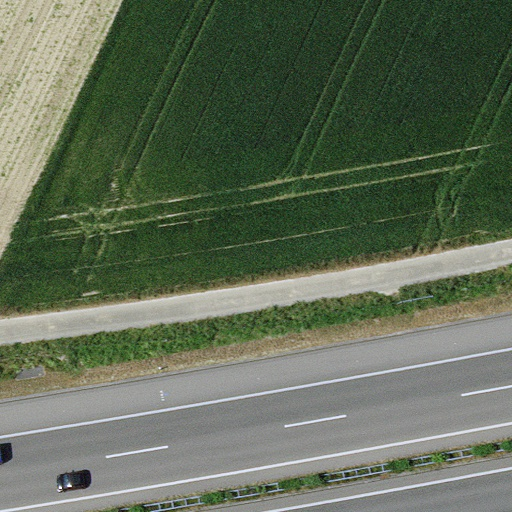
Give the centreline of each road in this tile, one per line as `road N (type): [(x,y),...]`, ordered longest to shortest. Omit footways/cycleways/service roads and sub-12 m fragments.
road 1 (motorway): [(511,385),(0,474)]
road 2 (track): [(0,332),(511,251)]
